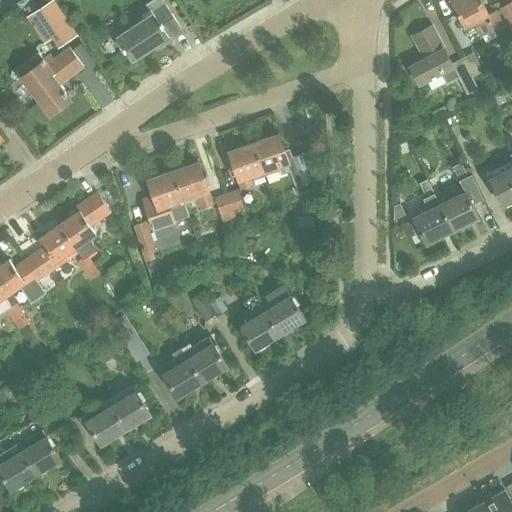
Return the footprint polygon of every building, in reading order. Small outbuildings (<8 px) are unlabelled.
[(58,47),(78,34),(55,0),(50,0),(26,16),(44,43),(52,38),(58,47)] [(144,19),(136,25),(116,38),(132,61),(154,46),(156,50),(184,31),(162,0),(150,0),(147,2),(152,9),(142,16),(144,19)] [(482,36),(502,25),(495,12),(490,14),(482,0),(450,0),(465,27),(474,22),(482,36)] [(511,6),(503,12),(511,29),(511,6)] [(463,57),(452,62),(433,24),(413,35),(425,59),(411,66),(419,82),(442,71),(448,82),(459,77),(467,93),(471,91),(476,102),(483,98),(478,88),(479,88),(473,76),(463,57)] [(58,85),(84,66),(70,47),(56,58),(52,53),(22,76),(50,114),(69,100),(58,85)] [(473,51),(463,57),(473,76),(483,70),(473,51)] [(498,87),(491,75),(479,82),(485,94),(498,87)] [(307,117),(317,115),(313,104),(304,107),(307,117)] [(280,133),(255,141),(265,171),(280,166),(282,172),(293,169),(280,133)] [(265,171),(255,141),(229,150),(242,187),(253,183),(251,176),(265,171)] [(200,161),(174,170),(184,200),(199,195),(203,207),(214,203),(200,161)] [(465,191),(439,203),(452,228),(478,216),(473,204),(484,199),(472,173),(467,175),(461,161),(453,165),(465,191)] [(511,200),(511,166),(490,178),(503,205),(511,200)] [(184,200),(174,170),(149,178),(157,204),(147,207),(154,227),(190,216),(184,200)] [(427,197),(435,193),(428,178),(419,182),(427,197)] [(238,188),(227,191),(234,213),(245,209),(238,188)] [(240,231),(234,213),(227,191),(215,195),(229,235),(240,231)] [(79,212),(59,226),(75,249),(76,248),(82,257),(88,253),(89,255),(98,249),(90,238),(94,235),(84,221),(93,215),(98,221),(110,213),(97,193),(76,208),(79,212)] [(394,219),(406,213),(400,203),(394,206),(394,219)] [(452,228),(439,203),(414,215),(426,240),(452,228)] [(293,217),(294,228),(293,228),(295,250),(318,248),(314,215),(293,217)] [(144,251),(156,247),(146,220),(134,224),(144,251)] [(43,247),(24,260),(38,280),(64,263),(60,258),(75,249),(59,226),(38,240),(43,247)] [(77,261),(83,270),(94,262),(89,255),(88,253),(82,257),(77,261)] [(10,259),(0,265),(0,289),(5,296),(6,296),(21,285),(31,301),(42,294),(46,292),(38,280),(24,260),(15,266),(10,259)] [(94,262),(83,270),(89,279),(101,272),(94,262)] [(269,307),(265,310),(280,334),(305,319),(283,283),(263,296),(269,307)] [(0,314),(7,310),(14,320),(24,313),(17,303),(12,306),(6,296),(5,296),(0,289),(0,314)] [(192,298),(195,303),(206,321),(215,315),(201,293),(192,298)] [(209,302),(217,315),(227,309),(219,296),(209,302)] [(280,334),(265,310),(239,326),(254,350),(280,334)] [(24,313),(14,320),(19,328),(30,321),(24,313)] [(190,341),(181,347),(202,382),(226,367),(209,337),(194,346),(190,341)] [(160,366),(163,371),(163,372),(177,397),(202,382),(181,347),(172,352),(175,357),(160,366)] [(20,381),(32,401),(45,393),(32,373),(20,381)] [(130,384),(106,399),(124,430),(149,415),(134,390),(130,384)] [(83,421),(84,420),(99,445),(124,430),(106,399),(80,415),(83,421)] [(27,423),(11,433),(35,475),(60,460),(41,429),(33,434),(27,423)] [(0,454),(0,472),(11,490),(35,475),(11,433),(0,439),(0,441),(6,451),(0,454)] [(483,501),(482,501),(488,511),(511,511),(511,502),(504,488),(495,494),(491,493),(484,497),(483,501)] [(488,511),(482,501),(463,511),(488,511)]
